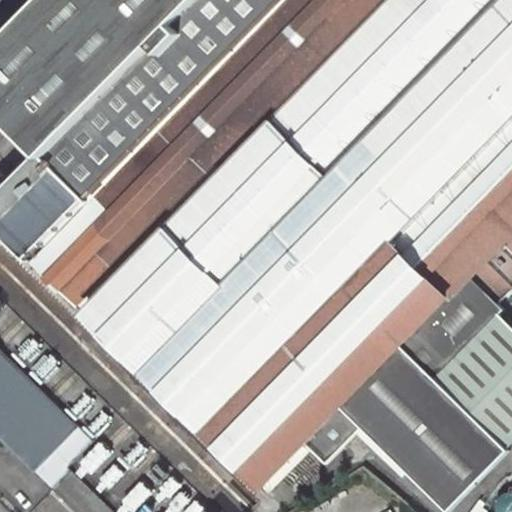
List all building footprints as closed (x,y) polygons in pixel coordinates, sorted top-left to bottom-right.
[(93,202),(293,0),(7,0),(6,1),(4,0),(0,0),(0,111),(41,153),(0,193),(0,226),(32,258),(91,199),(93,202)] [(511,0),(293,0),(93,202),(34,262),(264,488),(299,452),(319,471),(357,432),(438,511),(448,511),(504,455),(397,352),(444,302),(480,336),(502,314),(496,308),(511,291),(511,0)] [(511,324),(502,314),(480,336),(444,302),(397,352),(504,455),(511,447),(511,324)] [(79,429),(0,351),(0,437),(36,473),(79,429)] [(113,511),(72,471),(53,490),(75,511),(113,511)] [(404,511),(390,502),(383,511),(404,511)]
